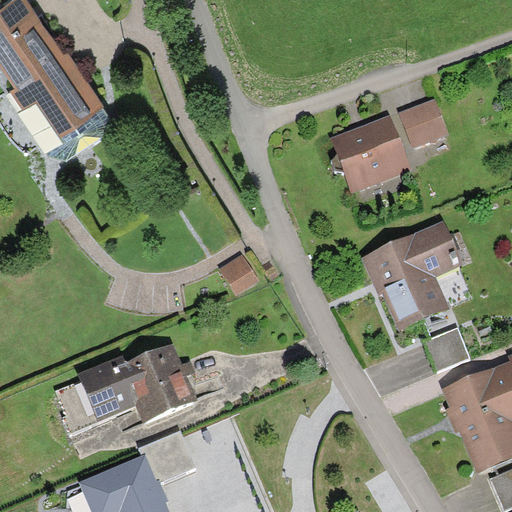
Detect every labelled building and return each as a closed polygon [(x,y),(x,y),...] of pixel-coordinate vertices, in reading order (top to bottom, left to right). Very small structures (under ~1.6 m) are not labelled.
[(25,0),(10,0),(0,7),(0,54),(21,85),(27,80),(38,97),(20,109),(50,154),(67,159),(114,127),(114,119),(78,66),(68,73),(59,59),(63,56),(25,0)] [(434,105),(403,117),(416,148),(446,136),(434,105)] [(339,156),(331,165),(336,174),(347,176),(352,191),(407,171),(389,123),(334,143),(339,156)] [(376,282),(381,280),(402,328),(444,310),(428,275),(452,264),(455,272),(461,270),(443,230),(367,263),(376,282)] [(242,258),(222,270),(237,296),(258,284),(242,258)] [(459,332),(427,345),(438,373),(470,361),(459,332)] [(123,366),(56,393),(67,419),(63,421),(70,438),(92,429),(90,423),(138,403),(147,424),(193,404),(170,350),(125,369),(123,366)] [(511,368),(449,395),(480,469),(511,456),(511,432),(502,408),(511,404),(511,368)] [(85,486),(96,511),(163,511),(141,461),(85,486)] [(511,473),(492,481),(504,511),(508,511),(511,511),(511,473)]
